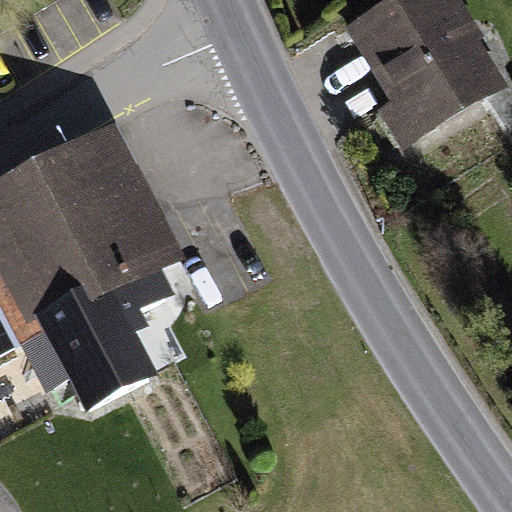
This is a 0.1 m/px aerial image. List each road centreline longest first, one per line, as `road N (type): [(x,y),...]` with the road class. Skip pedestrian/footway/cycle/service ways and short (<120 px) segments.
road 1 (tertiary): [(511,504),(353,259),(240,30)]
road 2 (residential): [(240,30),(129,85),(0,165)]
